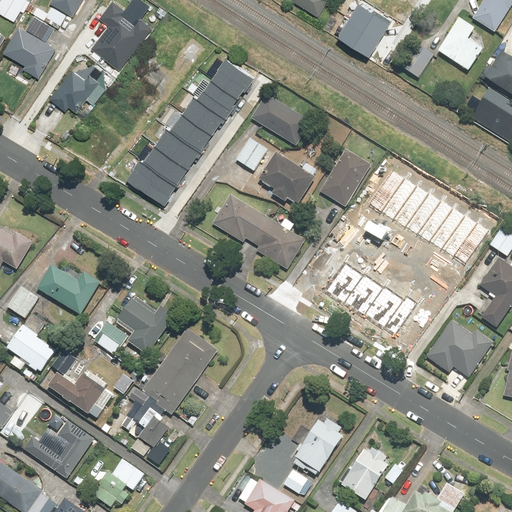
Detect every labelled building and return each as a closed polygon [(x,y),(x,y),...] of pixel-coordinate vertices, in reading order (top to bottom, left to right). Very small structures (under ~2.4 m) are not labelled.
[(28,0),(2,0),(0,4),(0,11),(16,21),(23,11),(26,13),(32,3),(28,0)] [(54,0),(53,2),(76,16),(85,0),(54,0)] [(298,0),(322,14),(330,0),(298,0)] [(365,0),(344,33),(374,52),(395,20),(365,0)] [(511,0),(487,0),(476,19),(498,33),(511,9),(511,0)] [(111,25),(93,48),(122,70),(155,27),(141,16),(136,23),(126,15),(129,11),(115,1),(102,18),(111,25)] [(28,29),(22,25),(7,52),(29,65),(26,69),(41,78),(59,47),(49,41),(56,28),(36,16),(28,29)] [(464,18),(441,51),(471,72),(487,49),(472,39),(479,28),(464,18)] [(0,53),(10,37),(0,31),(0,53)] [(207,50),(191,35),(178,50),(194,65),(207,50)] [(418,42),(402,66),(421,78),(436,54),(418,42)] [(159,60),(146,48),(132,63),(144,75),(159,60)] [(511,62),(498,54),(485,77),(511,93),(511,62)] [(230,56),(215,77),(241,96),(257,76),(230,56)] [(75,71),(53,98),(69,111),(73,107),(80,113),(104,84),(86,68),(75,71)] [(215,77),(201,96),(227,114),(241,96),(215,77)] [(129,83),(115,101),(130,113),(144,95),(129,83)] [(511,102),(487,88),(473,112),(511,134),(511,102)] [(197,93),(185,110),(216,131),(227,114),(201,96),(197,93)] [(268,94),(253,118),(299,147),(314,123),(268,94)] [(185,110),(173,128),(203,149),(216,131),(185,110)] [(170,126),(158,145),(191,166),(203,149),(173,128),(170,126)] [(319,177),(279,152),(277,155),(252,139),(239,161),(264,176),(261,181),(277,190),(275,194),(288,202),(290,198),(302,205),(319,177)] [(158,145),(148,160),(181,181),(191,166),(158,145)] [(348,150),(322,191),(346,207),(373,165),(348,150)] [(145,158),(131,178),(167,202),(181,181),(148,160),(145,158)] [(392,171),(371,204),(463,264),(484,231),(392,171)] [(307,239),(233,194),(214,225),(245,244),(248,239),(262,247),(259,252),(288,270),(307,239)] [(358,250),(352,246),(344,259),(374,278),(401,236),(372,218),(361,236),(365,238),(358,250)] [(511,229),(504,224),(492,242),(509,253),(511,249),(511,229)] [(0,227),(0,273),(7,263),(20,270),(36,242),(19,233),(16,237),(0,227)] [(462,270),(448,259),(433,279),(448,290),(462,270)] [(500,327),(511,308),(511,266),(501,259),(484,286),(499,296),(485,318),(500,327)] [(341,261),(320,295),(388,337),(393,334),(402,339),(420,309),(341,261)] [(55,265),(40,288),(84,315),(104,283),(87,272),(81,282),(55,265)] [(40,299),(20,287),(6,309),(26,321),(40,299)] [(138,297),(121,320),(138,332),(131,342),(151,356),(179,317),(164,306),(160,313),(138,297)] [(475,334),(454,320),(428,358),(452,374),(456,367),(472,378),(496,343),(478,330),(475,334)] [(128,337),(108,322),(94,342),(114,356),(128,337)] [(26,326),(10,348),(34,365),(32,368),(39,373),(41,370),(44,372),(59,351),(40,338),(41,336),(26,326)] [(175,416),(220,350),(190,329),(146,392),(152,397),(150,399),(175,416)] [(60,374),(51,387),(93,415),(93,414),(101,419),(107,410),(99,405),(110,390),(86,373),(78,385),(60,374)] [(0,401),(0,426),(4,429),(16,412),(0,401)] [(137,424),(128,417),(120,427),(130,433),(137,424)] [(159,421),(153,417),(146,427),(139,439),(154,449),(169,428),(159,421)] [(326,423),(321,420),(294,463),(318,477),(322,471),(324,472),(347,436),(341,433),(344,427),(329,418),(326,423)] [(35,436),(26,449),(69,479),(97,440),(71,422),(61,436),(73,445),(64,457),(35,436)] [(365,448),(343,484),(369,500),(391,464),(386,461),(390,456),(374,447),(373,449),(370,447),(368,450),(365,448)] [(0,459),(0,494),(23,511),(43,511),(53,500),(44,494),(45,492),(0,459)] [(405,470),(394,463),(385,478),(395,485),(405,470)] [(295,469),(286,482),(300,491),(309,478),(295,469)] [(111,472),(95,495),(115,508),(120,501),(127,506),(134,495),(127,490),(130,485),(111,472)] [(290,511),(297,500),(262,479),(260,482),(253,478),(241,498),(248,503),(247,504),(258,511),(256,511),(290,511)] [(410,503),(393,493),(381,511),(455,511),(466,493),(449,483),(440,499),(428,491),(426,495),(417,490),(410,503)] [(87,511),(69,499),(59,511),(87,511)] [(358,511),(359,511),(342,499),(333,511),(358,511)]
